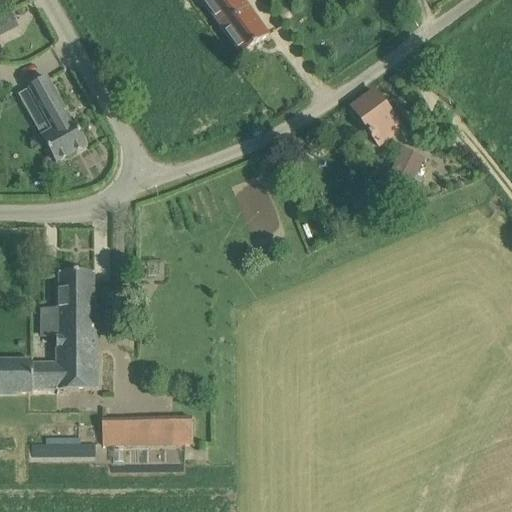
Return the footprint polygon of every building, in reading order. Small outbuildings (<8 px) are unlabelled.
[(241,0),(201,0),(242,56),(269,36),(241,0)] [(0,34),(17,26),(10,14),(0,18),(0,34)] [(48,80),(30,90),(49,123),(37,130),(56,165),(88,147),(73,120),(71,121),(48,80)] [(385,97),(355,114),(374,148),(404,131),(385,97)] [(428,158),(397,148),(384,188),(415,198),(428,158)] [(94,274),(60,274),(60,309),(57,309),(57,367),(32,367),(32,362),(0,362),(0,395),(34,395),(34,393),(98,393),(97,329),(97,309),(94,309),(94,274)] [(192,419),(101,421),(102,448),(193,446),(192,419)]
